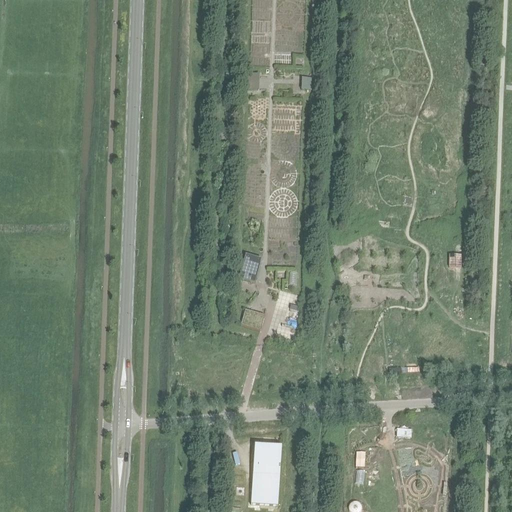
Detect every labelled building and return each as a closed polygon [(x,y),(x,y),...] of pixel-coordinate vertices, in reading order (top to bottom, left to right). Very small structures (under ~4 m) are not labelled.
[(250,73),(250,90),(260,90),(261,74),(250,73)] [(301,79),(301,91),(311,91),(311,79),(301,79)] [(238,280),(254,285),(261,261),(245,256),(238,280)] [(461,269),(461,256),(449,256),(449,269),(461,269)] [(244,311),(240,326),(259,332),(264,316),(244,311)] [(399,438),(409,439),(409,431),(399,430),(399,438)] [(281,447),(254,445),(250,505),(277,507),(281,447)]
